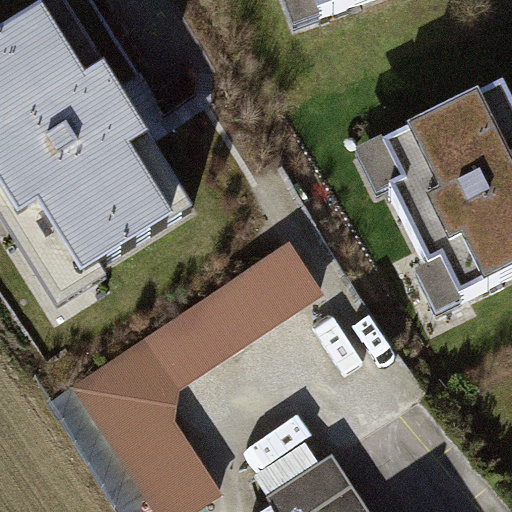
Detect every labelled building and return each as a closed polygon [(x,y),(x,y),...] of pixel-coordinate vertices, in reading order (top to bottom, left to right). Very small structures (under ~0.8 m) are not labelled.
[(324,0),(333,24),(397,0),(324,0)] [(69,3),(0,45),(0,211),(66,317),(210,228),(69,3)] [(511,268),(511,117),(497,89),(384,147),(403,183),(387,192),(426,268),(437,262),(455,298),(511,268)] [(327,288),(293,236),(74,386),(160,511),(189,511),(227,487),(179,424),(185,388),(327,288)] [(272,511),(359,511),(334,473),(272,511)]
